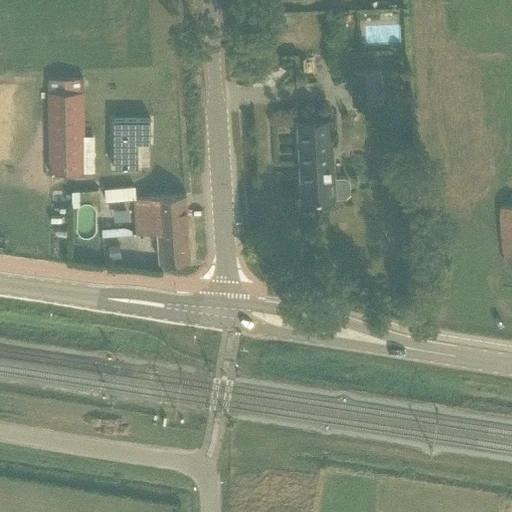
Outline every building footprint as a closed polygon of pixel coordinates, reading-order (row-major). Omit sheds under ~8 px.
[(356,99),(381,98),(381,69),(355,70),(356,99)] [(47,92),(49,174),(84,173),(82,79),(69,79),(69,92),(47,92)] [(114,168),(138,168),(138,143),(150,143),(150,119),(114,119),(114,168)] [(349,181),(344,177),(334,177),(331,120),(298,122),(303,200),(345,198),(350,193),(349,181)] [(105,201),(117,200),(116,188),(104,189),(105,201)] [(190,261),(186,194),(136,199),(138,234),(158,233),(160,263),(190,261)] [(511,253),(511,205),(501,206),(504,254),(511,253)] [(120,245),(108,246),(109,259),(121,258),(120,245)]
